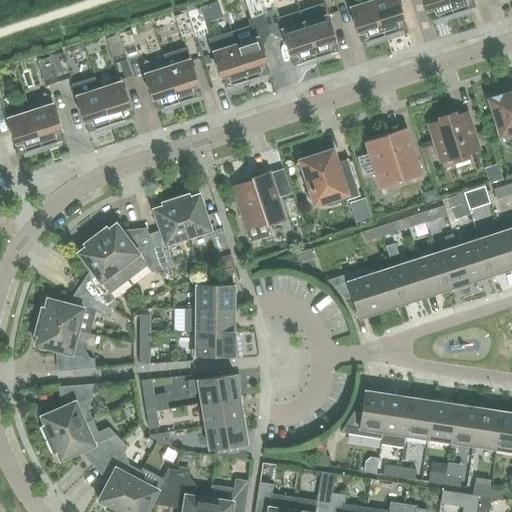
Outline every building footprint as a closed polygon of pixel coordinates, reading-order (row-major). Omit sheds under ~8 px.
[(259,0),(244,0),(251,18),(250,19),(253,26),(231,33),(235,44),(248,82),(264,77),(263,74),(270,72),(258,37),(270,34),(264,14),(259,0)] [(273,0),(259,0),(264,14),(277,10),(273,0)] [(372,0),(371,0),(372,0),(351,7),(350,3),(349,3),(361,42),(367,41),(368,44),(385,38),(372,0)] [(372,0),(385,38),(402,33),(401,30),(407,28),(397,0),(372,0)] [(423,0),(430,20),(436,18),(437,21),(453,16),(448,0),(423,0)] [(448,0),(453,16),(470,11),(469,8),(475,6),(473,0),(448,0)] [(300,10),(303,21),(316,60),(333,55),(332,52),(338,50),(323,3),(300,10)] [(200,7),(187,12),(195,36),(208,32),(200,7)] [(455,25),(479,16),(476,9),(452,18),(455,25)] [(277,17),(293,65),(299,63),(300,66),(316,60),(303,21),(300,10),(277,17)] [(195,36),(187,12),(174,16),(182,40),(195,36)] [(139,54),(132,29),(119,34),(127,58),(139,54)] [(248,82),(235,44),(231,33),(231,31),(208,38),(224,87),(230,85),(231,88),(248,82)] [(114,62),(127,58),(119,34),(106,38),(114,62)] [(201,94),(188,55),(186,47),(164,54),(166,60),(168,66),(179,104),(196,99),(195,96),(201,94)] [(63,52),(50,56),(58,81),(71,76),(63,52)] [(50,56),(37,60),(45,85),(58,81),(50,56)] [(163,110),(179,104),(168,66),(166,60),(153,65),(145,61),(142,67),(156,109),(162,107),(163,110)] [(72,84),(75,92),(87,131),(93,129),(94,132),(111,126),(98,87),(95,76),(72,84)] [(99,87),(98,87),(111,126),(128,121),(127,118),(133,116),(120,77),(119,78),(120,81),(99,88),(99,87)] [(511,92),(490,100),(501,134),(511,130),(511,92)] [(58,140),(64,138),(50,96),(44,93),(40,101),(27,105),(29,111),(41,146),(42,149),(59,143),(58,140)] [(42,149),(41,146),(29,111),(8,117),(7,114),(6,114),(19,153),(25,151),(25,154),(42,149)] [(439,116),(440,120),(429,123),(441,162),(453,158),(454,161),(469,156),(468,153),(479,149),(467,111),(455,115),(454,111),(439,116)] [(374,171),(380,188),(422,174),(406,127),(364,140),(368,152),(357,156),(363,174),(374,171)] [(302,160),(311,191),(306,192),(309,198),(315,203),(322,205),(329,204),(327,199),(343,193),(346,199),(359,195),(359,196),(360,195),(348,158),(335,162),(331,151),(302,160)] [(253,180),(232,186),(245,226),(244,226),(249,242),(272,234),(268,224),(285,218),(278,197),(291,193),(284,169),(270,173),(269,171),(252,177),(253,180)] [(496,198),(511,193),(508,184),(493,189),(496,198)] [(479,187),(463,192),(466,202),(469,209),(490,203),(484,185),(479,187)] [(463,192),(448,197),(451,207),(466,202),(463,192)] [(188,237),(189,237),(188,236),(209,229),(216,251),(229,247),(220,219),(208,222),(199,194),(190,196),(189,193),(175,198),(188,237)] [(163,237),(151,241),(160,269),(172,265),(166,243),(187,236),(187,237),(188,237),(175,198),(161,202),(162,205),(153,208),(163,237)] [(425,221),(440,216),(437,207),(422,212),(425,221)] [(410,226),(425,221),(422,212),(407,217),(410,226)] [(394,221),(378,226),(381,235),(397,231),(394,221)] [(126,236),(116,223),(108,228),(107,226),(95,235),(128,278),(146,264),(152,271),(160,269),(151,241),(148,229),(126,236)] [(366,240),(381,235),(378,226),(363,231),(366,240)] [(511,267),(511,266),(511,227),(500,232),(511,267)] [(500,232),(479,238),(478,239),(490,274),(511,267),(500,232)] [(110,292),(128,278),(95,235),(83,244),(85,246),(78,252),(96,275),(86,290),(110,307),(115,299),(110,292)] [(478,239),(457,246),(468,281),(490,274),(478,239)] [(457,246),(435,253),(446,288),(468,281),(457,246)] [(295,253),(298,262),(313,257),(310,248),(295,253)] [(435,253),(413,260),(425,295),(446,288),(435,253)] [(403,302),(425,295),(413,260),(391,267),(403,302)] [(370,274),(368,266),(328,279),(345,298),(351,296),(358,317),(382,309),(370,274)] [(196,283),(196,308),(233,308),(233,284),(232,267),(200,277),(200,284),(196,283)] [(391,267),(370,274),(382,309),(403,302),(391,267)] [(106,314),(110,307),(86,290),(76,305),(47,298),(45,307),(42,306),(38,320),(77,330),(77,329),(84,331),(84,332),(85,332),(89,333),(95,311),(106,314)] [(233,331),(233,308),(196,308),(185,308),(184,331),(196,331),(233,331)] [(140,314),(140,330),(150,330),(150,314),(140,314)] [(84,332),(84,331),(77,329),(77,330),(38,320),(35,334),(38,335),(35,344),(64,351),(65,369),(95,367),(94,358),(88,357),(81,344),(84,333),(85,333),(85,332),(84,332)] [(150,363),(150,330),(140,330),(140,363),(150,363)] [(233,331),(196,331),(196,353),(192,353),(192,355),(233,355),(233,353),(238,353),(235,336),(233,336),(233,331)] [(202,403),(238,397),(237,391),(240,391),(239,374),(234,374),(234,373),(194,379),(194,381),(198,380),(202,403)] [(146,412),(156,410),(151,379),(141,380),(146,412)] [(42,425),(48,438),(91,419),(86,408),(91,395),(97,392),(96,383),(67,386),(68,403),(41,415),(45,424),(42,425)] [(354,411),(341,431),(341,432),(382,438),(383,431),(388,394),(364,390),(361,412),(354,411)] [(411,397),(388,394),(383,431),(405,434),(411,397)] [(242,419),(238,397),(202,403),(206,425),(242,419)] [(405,434),(428,438),(433,401),(411,397),(405,434)] [(456,404),(433,401),(428,438),(450,441),(456,404)] [(478,408),(456,404),(450,441),(473,444),(478,408)] [(501,411),(479,408),(478,408),(473,444),(495,448),(501,411)] [(159,426),(156,410),(146,412),(149,428),(159,426)] [(495,448),(511,450),(511,412),(501,411),(495,448)] [(91,419),(48,438),(54,452),(56,450),(60,459),(87,447),(99,460),(121,440),(109,427),(97,432),(91,419)] [(232,445),(246,443),(242,419),(206,425),(210,449),(214,448),(215,454),(234,457),(232,445)] [(127,446),(121,440),(99,460),(112,473),(98,499),(106,504),(105,507),(115,511),(118,511),(136,478),(140,471),(139,470),(138,471),(129,465),(125,452),(127,446)] [(312,463),(328,466),(330,456),(314,453),(312,463)] [(383,474),(399,477),(400,467),(384,464),(383,474)] [(416,469),(400,467),(399,477),(414,479),(416,469)] [(156,489),(136,478),(118,511),(145,511),(154,495),(172,498),(176,469),(167,468),(156,489)] [(206,511),(209,497),(210,497),(211,489),(209,489),(209,490),(197,488),(188,477),(188,471),(176,469),(172,498),(184,500),(182,511),(206,511)] [(428,481),(444,483),(445,473),(429,471),(428,481)] [(445,473),(444,483),(460,486),(461,476),(445,473)] [(248,480),(235,478),(233,487),(212,484),(211,489),(210,497),(209,497),(206,511),(230,511),(231,507),(244,509),(248,480)] [(291,511),(294,497),(271,493),(273,484),(259,482),(255,511),(262,511),(291,511)] [(472,493),(488,496),(489,486),(474,483),(472,493)] [(504,498),(505,488),(489,486),(488,496),(504,498)] [(316,500),(294,497),(291,511),(328,511),(331,493),(318,490),(316,500)] [(342,511),(345,495),(331,493),(328,511),(342,511)] [(388,511),(401,511),(403,503),(390,501),(388,511)] [(403,503),(401,511),(426,511),(427,509),(417,508),(417,505),(403,503)]
